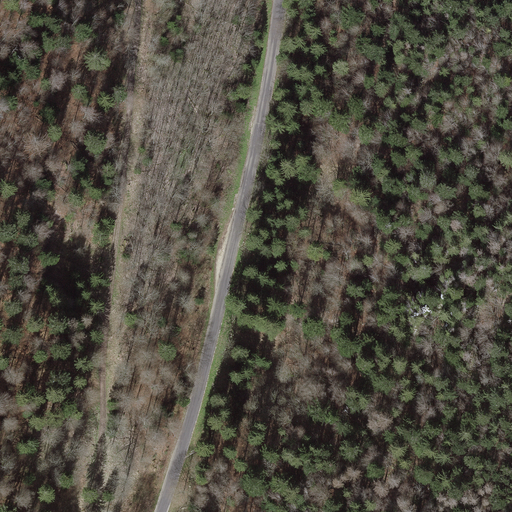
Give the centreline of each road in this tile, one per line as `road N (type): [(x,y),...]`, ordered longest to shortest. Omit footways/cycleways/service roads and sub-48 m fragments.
road 1 (unclassified): [(280,0),(219,307),(161,511)]
road 2 (track): [(138,0),(100,366),(94,511)]
